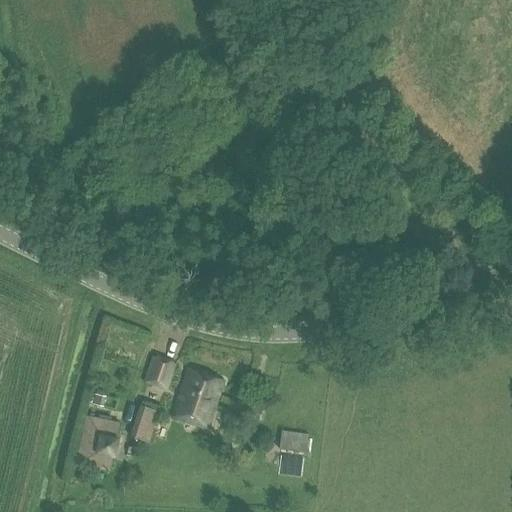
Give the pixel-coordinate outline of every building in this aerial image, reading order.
[(145,382),(166,389),(175,364),(173,363),(174,361),(157,355),(157,358),(154,357),(145,382)] [(174,417),(208,428),(223,381),(189,370),(174,417)] [(95,394),(92,403),(103,406),(105,396),(95,394)] [(129,437),(148,443),(160,407),(141,401),(129,437)] [(249,406),(247,416),(260,419),(263,410),(249,406)] [(76,464),(109,471),(119,423),(86,416),(76,464)] [(278,450),(307,453),(309,434),(281,431),(278,450)]
